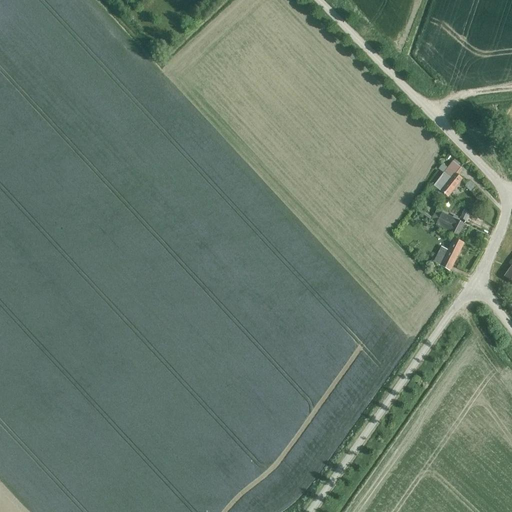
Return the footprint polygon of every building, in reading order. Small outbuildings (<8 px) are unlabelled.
[(448,197),(461,180),(455,175),(460,169),(458,167),(457,166),(452,163),(452,162),(447,169),(443,174),(434,186),(448,197)] [(442,165),(438,170),(443,174),(447,169),(442,165)] [(469,183),(466,186),(473,192),(476,189),(473,186),(474,186),(470,182),(469,183)] [(435,190),(431,195),(439,201),(443,196),(435,190)] [(465,221),(469,214),(464,212),(460,219),(465,221)] [(464,224),(447,215),(442,213),(436,225),(458,236),(464,224)] [(450,271),(463,245),(454,241),(449,251),(441,248),(434,263),(450,271)]
